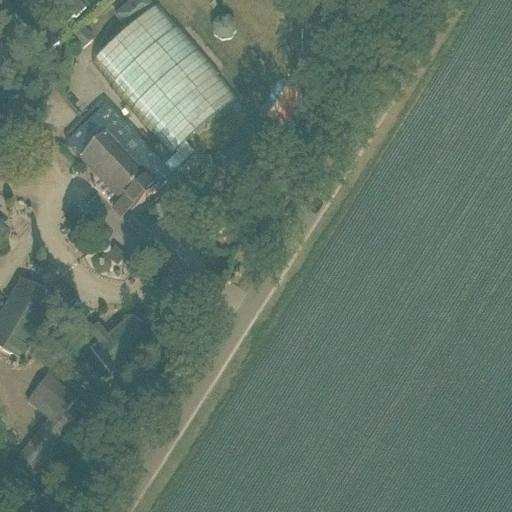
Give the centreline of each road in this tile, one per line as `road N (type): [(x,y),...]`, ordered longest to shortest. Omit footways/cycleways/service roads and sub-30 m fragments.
road 1 (unclassified): [(119,511),(450,0)]
road 2 (track): [(186,276),(89,202)]
